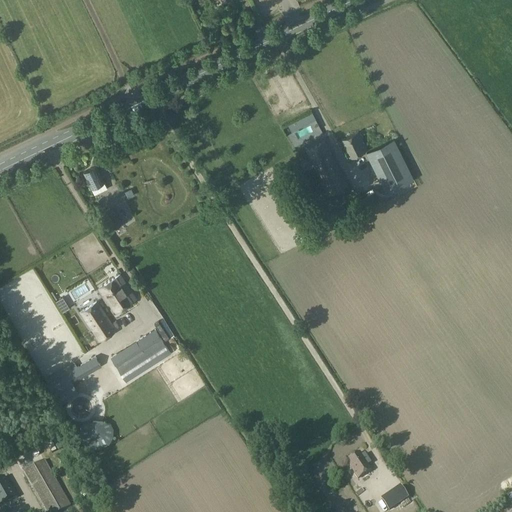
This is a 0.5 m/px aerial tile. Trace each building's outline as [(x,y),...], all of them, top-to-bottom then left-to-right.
[(316,119),(312,113),(288,125),(291,132),(316,119)] [(358,131),(340,140),(349,159),(367,150),(358,131)] [(394,139),(366,153),(386,194),(414,180),(394,139)] [(324,141),(306,150),(328,193),(346,184),(324,141)] [(94,195),(107,189),(96,166),(84,172),(94,195)] [(111,206),(100,214),(112,231),(123,224),(111,206)] [(119,274),(99,287),(116,313),(133,301),(122,283),(125,281),(119,274)] [(96,300),(80,312),(99,342),(116,330),(96,300)] [(121,312),(124,321),(133,318),(130,309),(121,312)] [(155,328),(110,357),(126,382),(171,353),(155,328)] [(102,366),(96,356),(55,379),(61,390),(102,366)] [(346,461),(350,468),(345,471),(350,478),(355,475),(358,479),(371,470),(368,465),(370,463),(364,454),(362,456),(360,452),(346,461)] [(44,460),(22,473),(44,511),(60,511),(70,506),(44,460)] [(0,506),(16,498),(4,477),(0,479),(0,506)] [(400,487),(386,496),(393,508),(408,499),(400,487)] [(342,497),(326,507),(329,511),(351,511),(352,511),(342,497)]
